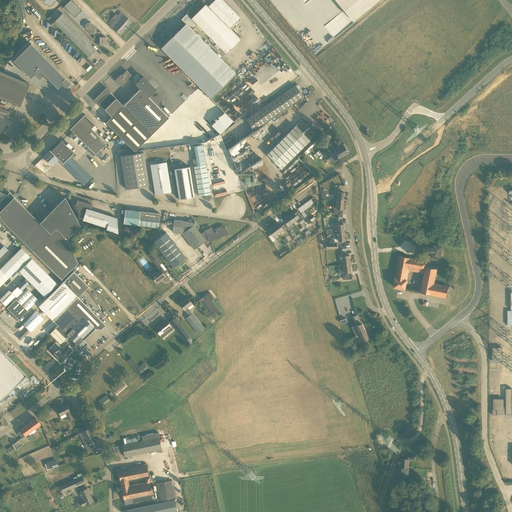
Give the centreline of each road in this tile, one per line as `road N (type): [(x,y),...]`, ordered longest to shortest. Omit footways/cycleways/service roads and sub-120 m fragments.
road 1 (unclassified): [(71,397),(100,348),(259,224)]
road 2 (unclassified): [(16,153),(32,176),(102,197),(223,216)]
road 3 (secondary): [(466,511),(449,414),(387,308)]
road 4 (unclassified): [(16,153),(175,0)]
road 5 (track): [(173,476),(378,447)]
road 6 (secondary): [(364,151),(347,116),(249,0)]
road 7 (residential): [(341,166),(370,306),(387,308)]
road 8 (secondary): [(387,308),(365,155)]
road 9 (unclassified): [(111,511),(108,461),(71,397)]
